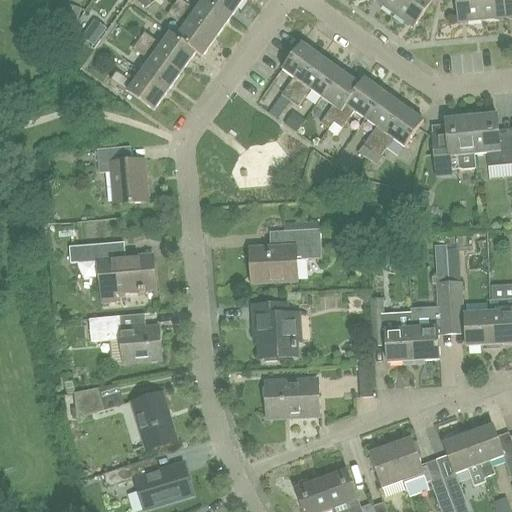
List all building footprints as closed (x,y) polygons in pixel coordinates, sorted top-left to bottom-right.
[(216,39),(230,19),(204,0),(203,0),(196,11),(180,0),(178,0),(173,7),(216,39)] [(244,0),(204,0),(230,19),(244,0)] [(373,0),(392,14),(401,0),(373,0)] [(433,0),(401,0),(392,14),(412,29),(433,0)] [(482,21),(479,0),(454,0),(457,23),(482,21)] [(506,18),(504,0),(479,0),(482,21),(506,18)] [(216,39),(173,7),(167,16),(184,28),(177,39),(196,53),(202,58),(216,39)] [(196,53),(177,39),(170,34),(162,45),(145,33),(139,41),(182,72),(196,53)] [(182,72),(139,41),(133,49),(150,61),(142,73),(168,92),(182,72)] [(290,103),(322,59),(302,45),(283,71),(295,79),(282,97),(290,103)] [(322,100),(341,73),(322,59),(290,103),(299,109),(311,92),(322,100)] [(154,112),(168,92),(142,73),(133,84),(116,72),(110,80),(154,112)] [(334,124),(360,87),(341,73),(322,100),(333,108),(321,124),(330,130),(334,124)] [(366,121),(385,95),(365,81),(360,87),(334,124),(343,130),(355,113),(366,121)] [(373,152),(404,109),(385,95),(366,121),(377,129),(365,146),(373,152)] [(424,123),(404,109),(373,152),(382,158),(394,141),(405,149),(424,123)] [(444,121),(446,132),(431,134),(436,179),(453,177),(452,171),(476,169),(474,156),(471,118),(467,119),(466,114),(450,116),(451,120),(444,121)] [(511,137),(498,139),(496,116),(471,118),(474,156),(487,155),(488,167),(511,164),(511,137)] [(114,206),(148,203),(144,161),(133,162),(131,149),(98,152),(100,175),(112,174),(114,206)] [(462,183),(482,182),(481,172),(462,173),(462,183)] [(301,261),(322,260),(321,232),(284,233),(285,250),(251,251),(253,284),(296,282),(295,260),(301,259),(301,261)] [(71,265),(79,264),(79,269),(84,280),(100,279),(101,296),(155,291),(152,257),(112,260),(111,245),(70,249),(71,265)] [(459,251),(447,251),(447,258),(451,312),(452,336),(466,335),(462,284),(461,284),(459,251)] [(451,312),(447,258),(437,259),(439,278),(433,279),(433,286),(437,286),(441,337),(452,336),(451,312)] [(387,365),(414,363),(411,313),(411,316),(385,317),(384,301),(370,302),(371,329),(385,328),(387,365)] [(511,302),(503,303),(503,302),(491,303),(492,315),(490,315),(492,347),(511,346),(511,302)] [(261,361),(296,358),(294,316),(286,317),(286,307),(254,309),(255,334),(260,334),(261,361)] [(440,362),(438,330),(438,319),(425,320),(424,312),(411,313),(414,363),(440,362)] [(492,347),(490,315),(466,316),(467,348),(492,347)] [(120,318),(90,320),(91,343),(121,340),(122,366),(162,363),(160,329),(121,331),(120,318)] [(372,368),(358,368),(360,400),(374,399),(372,368)] [(267,421),(318,419),(316,382),(266,385),(267,421)] [(77,420),(105,413),(99,390),(74,395),(77,420)] [(145,448),(176,439),(163,394),(132,403),(145,448)] [(493,428),(469,436),(485,480),(495,476),(491,463),(504,458),(493,428)] [(486,484),(485,480),(469,436),(460,440),(456,436),(446,440),(446,445),(445,445),(456,476),(468,472),(474,489),(486,484)] [(421,469),(410,440),(391,447),(404,483),(407,491),(431,482),(425,467),(421,469)] [(404,483),(391,447),(369,456),(382,491),(404,483)] [(144,511),(145,511),(193,496),(183,464),(147,476),(142,462),(103,475),(107,489),(134,480),(144,511)] [(347,472),(320,482),(331,511),(332,511),(331,511),(373,511),(372,508),(371,506),(361,510),(347,472)] [(466,504),(457,479),(444,484),(454,509),(466,504)] [(329,511),(331,511),(320,482),(295,491),(302,511),(329,511)] [(454,511),(454,509),(444,484),(444,482),(431,487),(440,511),(454,511)]
